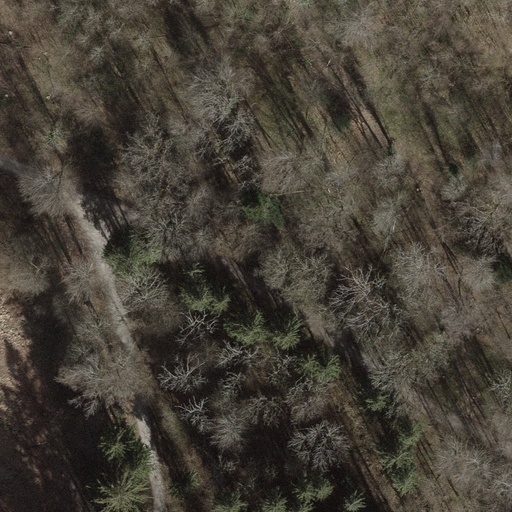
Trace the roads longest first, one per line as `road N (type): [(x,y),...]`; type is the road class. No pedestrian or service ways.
road 1 (track): [(0,162),(218,260),(438,409),(511,446)]
road 2 (track): [(156,511),(103,207)]
